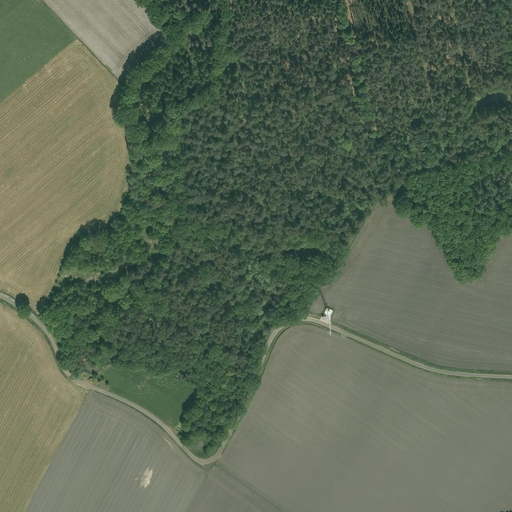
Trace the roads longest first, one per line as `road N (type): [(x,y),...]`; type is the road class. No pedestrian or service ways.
road 1 (unclassified): [(511,377),(438,371),(315,320),(288,321),(269,342),(216,456),(202,462),(151,416),(69,375),(42,326),(0,296)]
road 2 (track): [(344,0),(380,160)]
